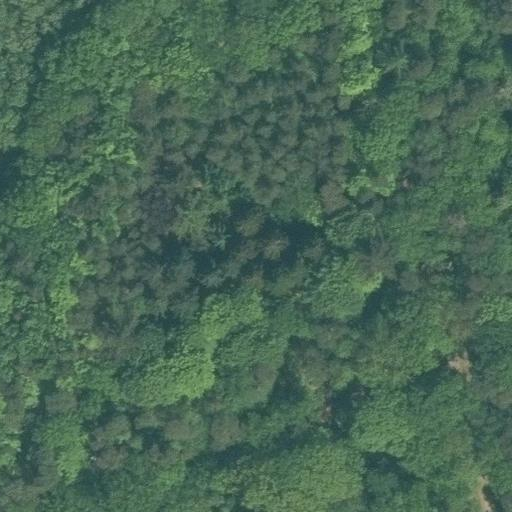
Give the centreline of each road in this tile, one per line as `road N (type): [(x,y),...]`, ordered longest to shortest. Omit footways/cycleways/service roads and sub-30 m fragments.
road 1 (unclassified): [(487,511),(363,0)]
road 2 (track): [(267,511),(268,466),(294,422),(511,309)]
